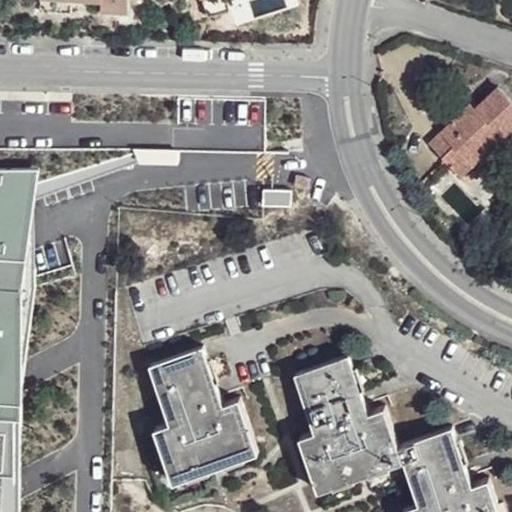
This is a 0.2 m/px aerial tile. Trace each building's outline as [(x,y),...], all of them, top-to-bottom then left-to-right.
[(71,13),(72,0),(68,0),(42,0),(41,12),(71,13)] [(127,0),(99,0),(99,1),(98,10),(127,12),(127,0)] [(201,0),(206,13),(230,5),(228,0),(201,0)] [(478,120),(473,114),(435,148),(457,172),(463,167),(469,162),(474,168),(496,147),(502,152),(511,142),(511,98),(507,94),(486,114),(478,120)] [(480,108),(473,114),(478,120),(486,114),(480,108)] [(496,147),(474,168),(479,172),(502,152),(496,147)] [(44,163),(0,161),(0,511),(16,511),(22,406),(33,398),(29,274),(44,163)] [(211,363),(216,360),(210,345),(156,365),(177,423),(159,429),(178,482),(194,477),(191,471),(211,464),(213,468),(229,462),(227,458),(247,452),(249,457),(264,450),(245,399),(232,404),(223,381),(218,382),(211,363)] [(354,372),(359,370),(355,356),(302,374),(322,432),(307,436),(325,490),(338,486),(337,478),(360,471),(362,477),(376,472),(373,466),(393,459),(395,466),(410,461),(425,504),(409,510),(409,511),(505,511),(495,479),(479,484),(471,461),(464,463),(457,442),(462,440),(458,427),(405,443),(392,406),(377,411),(369,390),(361,392),(354,372)] [(220,359),(216,360),(211,363),(218,382),(223,381),(228,379),(220,359)] [(366,368),(359,370),(354,372),(361,392),(369,390),(373,389),(366,368)] [(469,439),(462,440),(457,442),(464,463),(471,461),(475,459),(469,439)] [(250,461),(249,457),(247,452),(227,458),(229,462),(231,467),(250,461)] [(396,469),(395,466),(393,459),(373,466),(376,472),(377,476),(396,469)] [(214,473),(213,468),(211,464),(191,471),(194,477),(195,480),(214,473)] [(363,481),(362,477),(360,471),(337,478),(338,486),(340,488),(363,481)]
